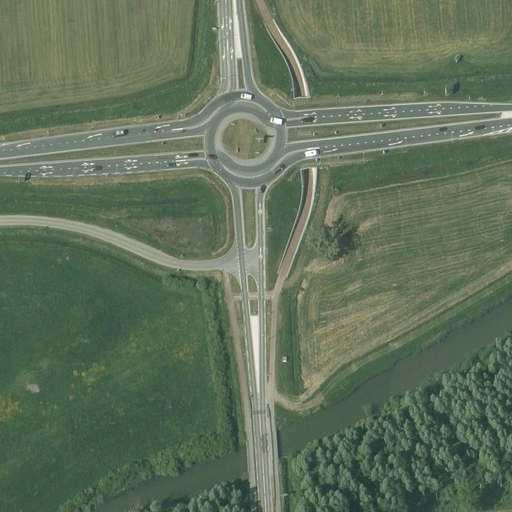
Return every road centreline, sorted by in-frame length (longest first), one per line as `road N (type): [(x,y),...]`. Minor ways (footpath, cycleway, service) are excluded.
road 1 (unclassified): [(0,221),(65,226),(181,266),(242,263)]
road 2 (trunk): [(511,108),(327,120)]
road 3 (trunk): [(328,143),(511,121)]
road 4 (primary): [(0,170),(168,158)]
road 5 (primary): [(160,136),(0,155)]
road 6 (primary): [(257,408),(260,262)]
road 7 (primary): [(242,263),(257,408)]
